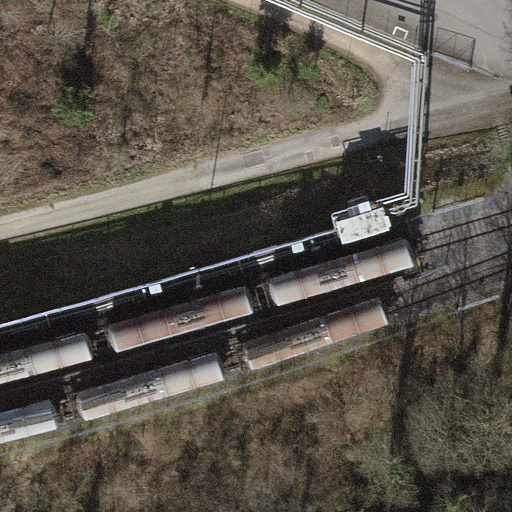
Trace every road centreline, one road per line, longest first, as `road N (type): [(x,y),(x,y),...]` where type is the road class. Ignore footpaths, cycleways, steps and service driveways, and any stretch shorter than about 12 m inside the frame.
road 1 (track): [(511,107),(414,44),(0,205)]
road 2 (track): [(307,511),(511,431)]
